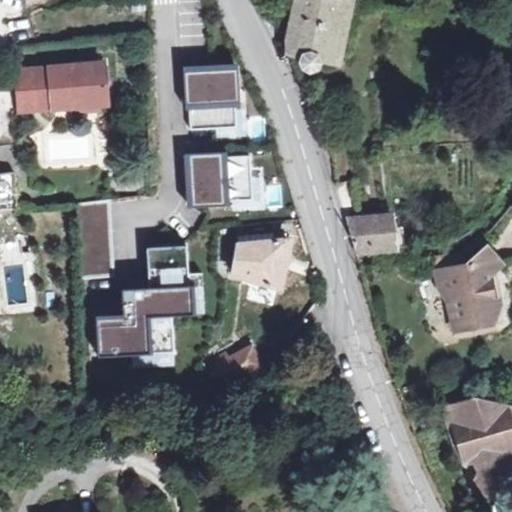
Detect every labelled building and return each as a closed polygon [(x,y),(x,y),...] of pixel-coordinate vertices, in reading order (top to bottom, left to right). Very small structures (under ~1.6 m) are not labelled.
[(291,22),(295,0),(285,0),(285,3),(284,3),(280,20),(291,22)] [(335,61),(337,52),(347,0),(295,0),(291,22),(287,39),(287,52),(303,55),(302,56),(301,58),(301,60),(302,62),(303,65),(304,66),(306,67),(309,68),(311,68),(313,68),(315,67),(318,65),(319,63),(320,61),(320,59),(335,61)] [(15,70),(18,111),(106,104),(103,63),(15,70)] [(230,66),(183,69),(188,128),(234,125),(230,66)] [(251,138),(266,137),(263,115),(249,117),(251,138)] [(218,151),(186,152),(188,204),(221,203),(221,195),(247,194),(245,156),(218,157),(218,151)] [(0,211),(18,210),(15,171),(0,172),(0,211)] [(83,221),(103,221),(103,204),(83,204),(83,221)] [(349,222),(356,248),(396,246),(392,214),(359,217),(359,221),(349,222)] [(238,244),(285,240),(284,232),(237,237),(238,244)] [(288,240),(285,240),(238,244),(233,275),(278,287),(288,240)] [(180,246),(146,248),(148,284),(123,286),(125,317),(96,319),(97,347),(166,343),(163,306),(183,305),(180,246)] [(452,287),(456,294),(450,299),(453,326),(493,321),(491,303),(501,302),(498,281),(493,281),(492,275),(502,268),(489,253),(467,268),(440,271),(443,288),(452,287)] [(222,363),(219,357),(211,361),(224,385),(261,363),(252,347),(222,363)] [(455,440),(460,439),(467,461),(482,457),(486,472),(480,474),(475,487),(492,495),(505,490),(505,488),(503,487),(504,481),(511,478),(511,448),(507,448),(510,432),(511,432),(511,389),(491,396),(488,411),(479,410),(477,400),(446,410),(455,440)]
